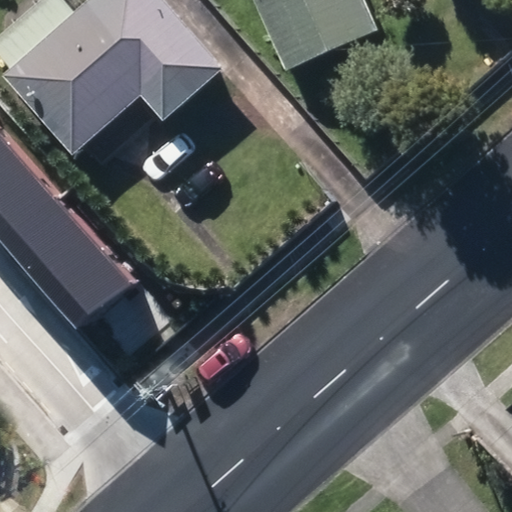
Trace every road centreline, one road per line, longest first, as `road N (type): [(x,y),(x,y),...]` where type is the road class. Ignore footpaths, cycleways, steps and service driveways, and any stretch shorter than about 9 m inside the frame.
road 1 (secondary): [(185,511),(511,222)]
road 2 (residential): [(184,511),(0,295)]
